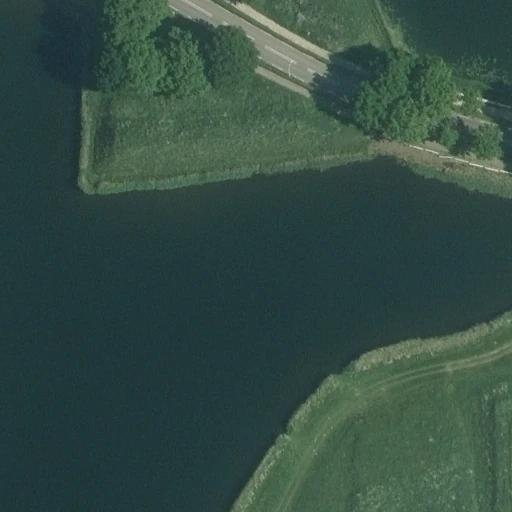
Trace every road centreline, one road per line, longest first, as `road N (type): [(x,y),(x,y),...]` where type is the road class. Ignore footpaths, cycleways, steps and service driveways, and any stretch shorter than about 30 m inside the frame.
road 1 (tertiary): [(511,139),(346,88),(183,0)]
road 2 (track): [(288,511),(340,426),(369,395),(511,346)]
